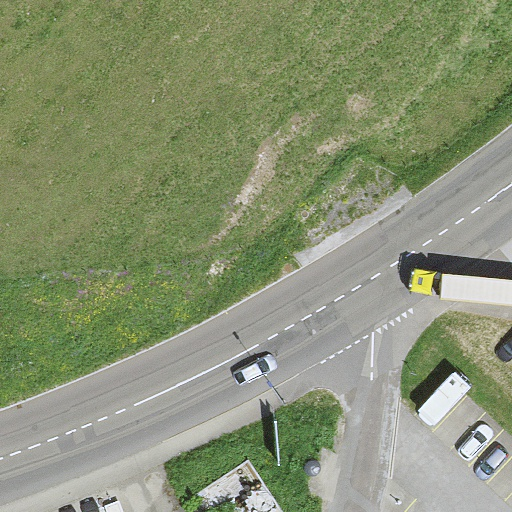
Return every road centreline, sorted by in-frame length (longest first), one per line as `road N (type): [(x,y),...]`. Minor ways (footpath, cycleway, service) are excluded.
road 1 (secondary): [(0,457),(190,382),(377,277)]
road 2 (unclassified): [(352,511),(372,386),(377,277)]
road 3 (secondary): [(377,277),(511,185)]
